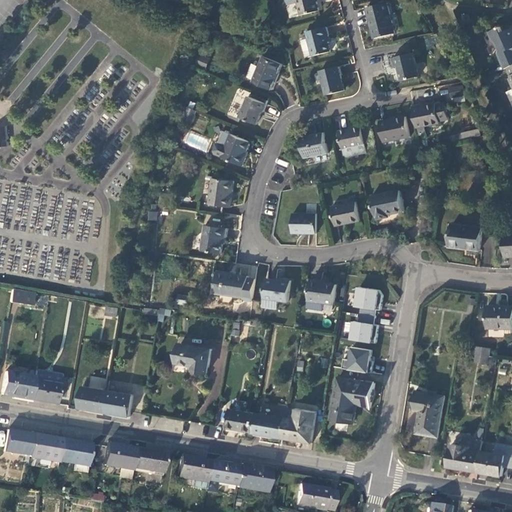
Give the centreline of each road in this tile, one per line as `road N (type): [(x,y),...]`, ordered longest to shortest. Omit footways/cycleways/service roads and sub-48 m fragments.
road 1 (residential): [(423,277),(396,249),(285,254),(250,232),(281,120),(372,100),(346,0)]
road 2 (residential): [(0,409),(380,474)]
road 3 (residential): [(423,277),(380,474)]
road 4 (residential): [(511,496),(380,474)]
